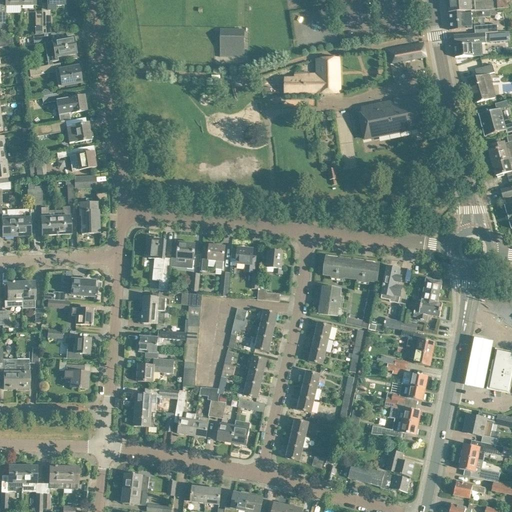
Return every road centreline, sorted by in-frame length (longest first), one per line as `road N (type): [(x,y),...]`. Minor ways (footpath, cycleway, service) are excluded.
road 1 (secondary): [(424,511),(471,267)]
road 2 (residential): [(259,477),(310,234)]
road 3 (secondary): [(473,230),(432,0)]
road 4 (residential): [(125,216),(124,167),(92,0)]
road 5 (residential): [(310,234),(125,216)]
road 6 (residential): [(108,416),(124,258)]
road 7 (residential): [(259,477),(105,449)]
road 8 (residential): [(453,248),(310,234)]
road 9 (residential): [(388,511),(259,477)]
road 10 (residential): [(0,265),(124,258)]
